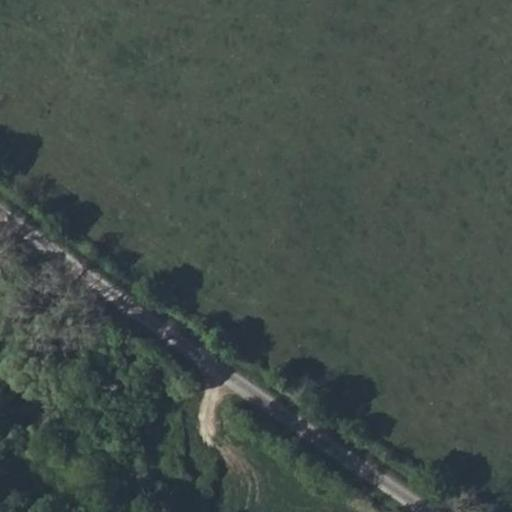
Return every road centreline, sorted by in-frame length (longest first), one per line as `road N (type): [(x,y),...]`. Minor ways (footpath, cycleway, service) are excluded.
road 1 (residential): [(428,511),(0,214)]
road 2 (track): [(226,372),(189,511)]
